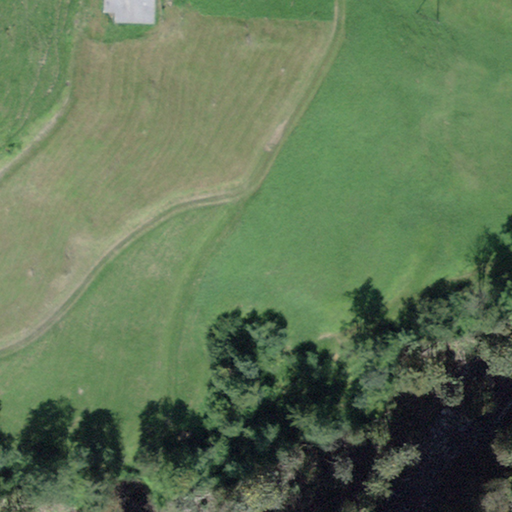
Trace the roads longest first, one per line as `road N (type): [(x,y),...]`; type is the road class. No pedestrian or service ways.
road 1 (track): [(0,353),(34,338),(123,242),(163,214),(247,182),(333,40),(339,0)]
road 2 (track): [(76,30),(75,85),(62,116),(0,178)]
